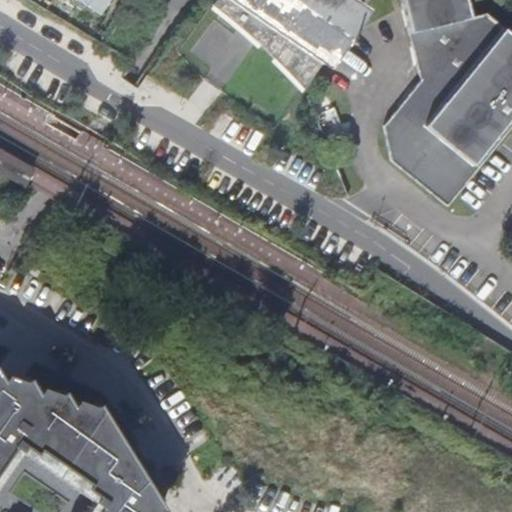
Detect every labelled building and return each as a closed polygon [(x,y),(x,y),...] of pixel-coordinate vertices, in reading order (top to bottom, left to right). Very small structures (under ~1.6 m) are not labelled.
[(108,0),(84,0),(103,10),(108,0)] [(221,0),(255,29),(290,62),(307,80),(363,3),(362,0),(221,0)] [(474,0),(408,0),(432,74),(395,123),(402,157),(460,202),(511,135),(511,23),(491,7),(478,10),(474,0)] [(92,511),(158,511),(161,509),(93,400),(90,405),(72,399),(68,404),(58,388),(55,392),(37,386),(34,392),(23,375),(20,380),(2,374),(0,376),(0,461),(10,447),(16,451),(21,445),(34,454),(36,450),(85,483),(82,487),(93,495),(89,501),(96,506),(92,511)] [(21,445),(16,451),(89,501),(93,495),(82,487),(85,483),(36,450),(34,454),(21,445)] [(10,447),(0,461),(0,474),(16,451),(10,447)] [(92,511),(96,506),(89,501),(81,511),(92,511)]
